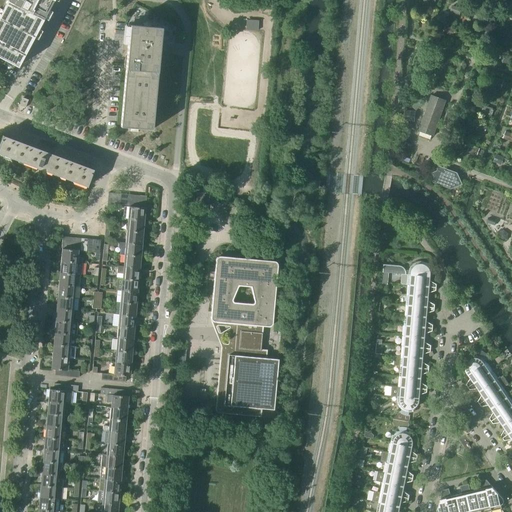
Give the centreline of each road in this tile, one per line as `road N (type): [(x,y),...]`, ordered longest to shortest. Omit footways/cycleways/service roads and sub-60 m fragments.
road 1 (residential): [(154,388),(170,183),(111,158)]
road 2 (residential): [(25,376),(39,213)]
road 3 (residential): [(13,511),(25,376)]
road 4 (residential): [(154,388),(25,376)]
road 5 (residential): [(142,511),(154,388)]
